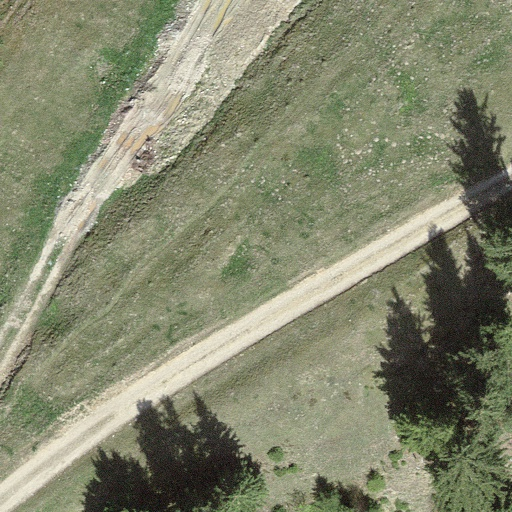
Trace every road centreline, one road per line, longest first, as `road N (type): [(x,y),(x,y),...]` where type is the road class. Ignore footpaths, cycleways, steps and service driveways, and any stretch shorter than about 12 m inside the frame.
road 1 (track): [(511,170),(188,356),(0,495)]
road 2 (track): [(0,358),(217,0)]
